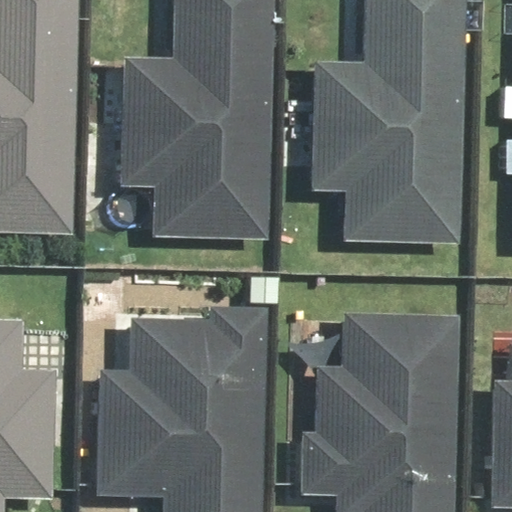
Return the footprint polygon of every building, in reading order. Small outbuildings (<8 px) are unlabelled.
[(0,0),(0,239),(68,241),(74,0),(0,0)] [(161,0),(160,65),(112,63),(110,120),(90,119),(89,180),(109,181),(108,197),(145,198),(144,240),(265,243),(270,0),(161,0)] [(357,0),(355,67),(307,66),(306,101),(286,100),(285,166),(305,167),(304,193),(341,194),(340,245),(453,248),(459,0),(357,0)] [(500,37),(511,37),(511,6),(501,6),(500,37)] [(252,511),(259,312),(199,310),(199,324),(121,322),(119,374),(93,373),(89,505),(150,507),(149,511),(252,511)] [(327,511),(446,511),(452,321),(346,318),(344,370),(312,369),(310,432),(297,431),(295,498),(328,499),(327,511)] [(49,496),(51,441),(66,441),(68,375),(53,374),(19,373),(20,325),(0,324),(0,509),(0,495),(49,496)] [(511,511),(511,383),(487,383),(484,511),(511,511)]
